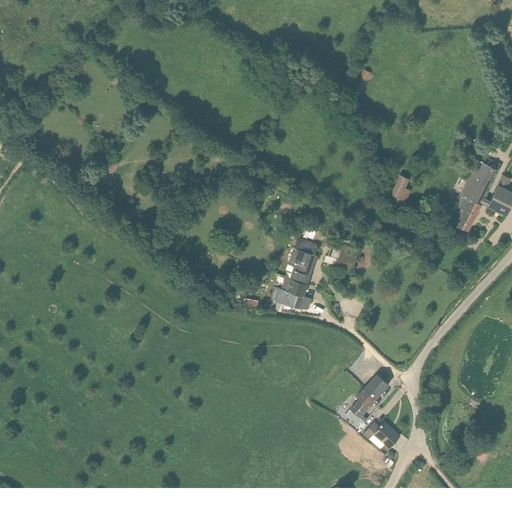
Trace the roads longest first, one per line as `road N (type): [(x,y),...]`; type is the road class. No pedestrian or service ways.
road 1 (track): [(293,317),(206,294),(26,157)]
road 2 (unclassified): [(511,255),(420,360),(413,382)]
road 3 (unclassified): [(413,382),(345,330),(293,317)]
